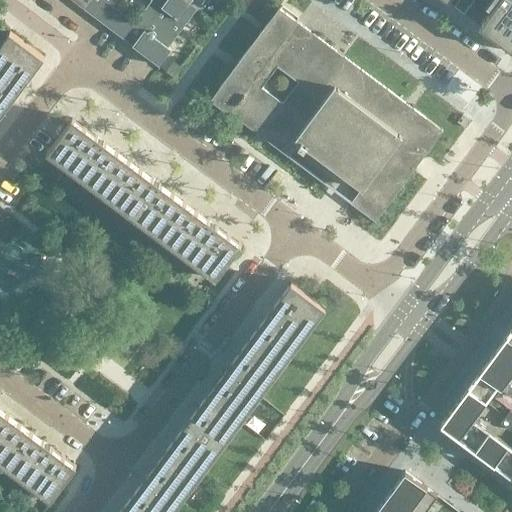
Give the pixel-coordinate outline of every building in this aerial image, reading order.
[(92,0),(71,0),(85,10),(92,0)] [(145,31),(167,0),(92,0),(85,10),(133,46),(144,30),(145,31)] [(169,47),(197,9),(184,0),(167,0),(145,31),(144,30),(133,46),(139,51),(151,35),(161,42),(168,48),(169,47)] [(184,0),(197,9),(204,0),(184,0)] [(464,13),(470,6),(461,0),(459,0),(454,6),(464,13)] [(511,0),(498,0),(479,26),(511,50),(511,0)] [(295,145),(293,143),(295,141),(362,189),(401,136),(395,131),(337,87),(298,58),(315,35),(298,22),(298,21),(297,20),(297,21),(280,9),(281,8),(280,7),(242,57),(261,71),(230,113),(285,154),(287,151),(289,152),(295,145)] [(0,111),(3,114),(45,57),(10,31),(0,45),(0,111)] [(149,58),(161,42),(151,35),(139,51),(149,58)] [(354,64),(344,57),(315,35),(298,58),(337,87),(354,64)] [(159,66),(172,50),(169,47),(168,48),(161,42),(149,58),(159,66)] [(230,113),(261,71),(242,57),(211,99),(212,100),(229,112),(228,112),(229,113),(230,113)] [(413,108),(354,64),(337,87),(395,131),(413,108)] [(376,222),(425,155),(443,131),(413,108),(395,131),(401,136),(362,189),(351,203),(376,222)] [(129,161),(73,118),(47,153),(103,195),(129,161)] [(185,203),(129,161),(103,195),(159,237),(185,203)] [(242,245),(231,237),(185,203),(159,237),(216,280),(242,245)] [(173,511),(242,421),(261,396),(262,393),(326,308),(292,282),(119,511),(173,511)] [(511,339),(507,336),(493,354),(511,367),(511,339)] [(511,367),(493,354),(480,372),(499,386),(511,395),(511,367)] [(474,419),(487,403),(499,386),(480,372),(455,405),(474,419)] [(491,431),(474,419),(455,405),(441,424),(476,450),(491,431)] [(0,450),(20,424),(0,408),(0,450)] [(511,428),(511,421),(506,417),(501,423),(511,431),(511,428)] [(77,466),(20,424),(0,450),(0,462),(51,501),(77,466)] [(511,472),(511,447),(508,444),(491,431),(476,450),(510,475),(511,472)] [(423,511),(425,511),(438,495),(422,484),(406,471),(393,489),(423,511)] [(423,511),(393,489),(380,505),(389,511),(423,511)]
